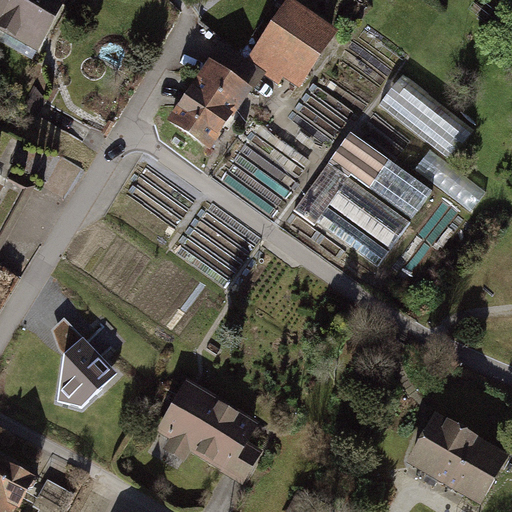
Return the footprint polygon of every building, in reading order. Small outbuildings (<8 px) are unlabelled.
[(0,0),(0,39),(34,58),(65,0),(0,0)] [(301,0),(300,0),(258,60),(306,93),(348,33),(301,0)] [(217,59),(177,117),(220,147),(260,89),(217,59)] [(465,164),(485,136),(403,79),(383,108),(465,164)] [(356,132),(302,210),(385,267),(439,189),(356,132)] [(64,404),(97,424),(142,351),(111,332),(66,357),(64,404)] [(168,448),(188,460),(194,450),(245,481),(264,449),(252,442),(264,422),(194,380),(163,431),(174,438),(168,448)] [(511,471),(511,464),(446,425),(419,469),(489,511),(511,471)] [(21,475),(0,463),(0,511),(5,511),(11,503),(14,505),(23,488),(30,486),(33,481),(31,476),(26,473),(21,475)] [(29,506),(40,511),(60,511),(71,494),(44,479),(29,506)]
